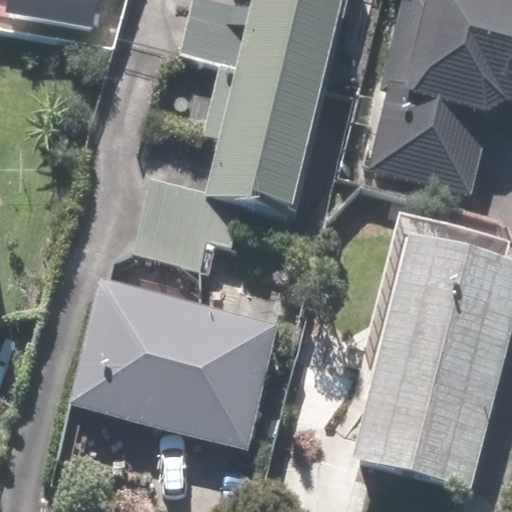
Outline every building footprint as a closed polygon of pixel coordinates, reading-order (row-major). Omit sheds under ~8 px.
[(339,0),(243,0),(239,21),(185,8),(172,64),(225,77),(194,204),(285,226),(339,0)] [(511,126),(511,5),(478,0),(393,0),(364,187),(463,202),(476,121),(511,126)] [(222,259),(232,218),(141,196),(123,271),(195,288),(203,255),(222,259)] [(511,284),(511,280),(388,255),(344,473),(468,498),(511,284)] [(197,322),(202,293),(133,280),(128,310),(74,300),(51,426),(239,461),(262,334),(197,322)]
